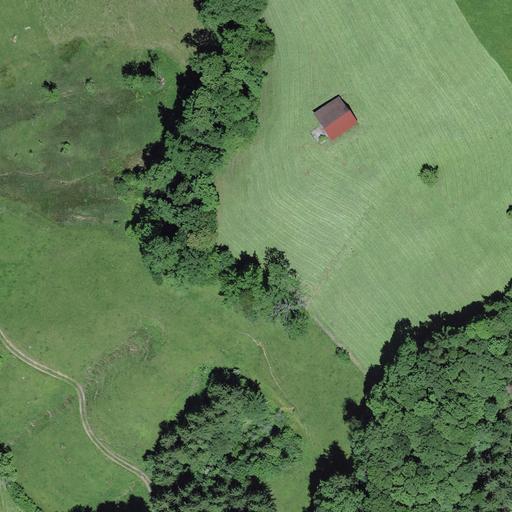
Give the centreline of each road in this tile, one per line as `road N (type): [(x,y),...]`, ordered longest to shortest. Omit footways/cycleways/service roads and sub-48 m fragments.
road 1 (track): [(372,511),(381,462),(511,286)]
road 2 (track): [(0,332),(18,354),(79,389),(100,444),(152,485),(153,511)]
road 3 (track): [(217,343),(299,432),(309,466)]
